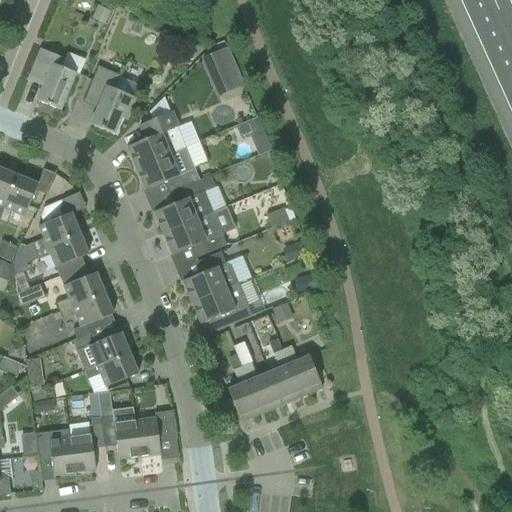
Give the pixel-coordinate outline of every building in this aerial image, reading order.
[(97,7),(91,20),(104,26),(110,13),(109,13),(99,8),(97,7)] [(113,19),(101,54),(113,59),(126,23),(113,19)] [(237,69),(228,48),(208,56),(217,77),(237,69)] [(37,102),(60,111),(75,74),(60,68),(63,60),(41,50),(28,81),(29,82),(31,77),(44,83),(37,102)] [(173,58),(175,69),(188,67),(186,56),(173,58)] [(126,121),(136,99),(137,91),(134,84),(119,78),(120,76),(97,67),(82,104),(84,104),(86,100),(99,106),(91,124),(114,134),(121,119),(126,121)] [(136,170),(186,149),(177,128),(179,127),(173,112),(140,126),(146,140),(127,148),(136,170)] [(235,128),(240,139),(262,130),(257,119),(235,128)] [(195,170),(186,149),(136,170),(145,191),(164,183),(168,194),(210,177),(210,176),(199,181),(195,170)] [(0,217),(17,176),(0,169),(0,217)] [(24,218),(31,202),(36,201),(39,193),(36,189),(38,185),(17,176),(0,217),(0,221),(6,225),(11,212),(24,218)] [(154,213),(163,234),(213,214),(204,193),(215,189),(210,177),(168,194),(173,205),(154,213)] [(265,216),(271,230),(289,223),(283,209),(265,216)] [(14,266),(24,259),(35,253),(79,235),(71,214),(38,227),(43,240),(23,248),(21,253),(19,249),(11,265),(14,266)] [(222,235),(213,214),(163,234),(172,256),(191,248),(195,259),(226,246),(222,235)] [(88,255),(79,235),(35,253),(24,259),(26,264),(38,260),(38,261),(50,255),(55,268),(88,255)] [(301,258),(296,245),(282,250),(288,264),(301,258)] [(0,258),(11,263),(15,254),(0,246),(0,258)] [(231,267),(225,263),(220,253),(197,263),(202,274),(183,282),(192,304),(238,284),(231,267)] [(59,313),(104,294),(96,274),(63,287),(68,300),(56,305),(59,313)] [(308,292),(308,291),(306,278),(294,280),(296,294),(308,292)] [(238,284),(192,304),(201,325),(220,317),(224,328),(248,319),(251,317),(238,284)] [(39,285),(17,294),(19,308),(44,298),(39,285)] [(76,341),(90,335),(86,326),(113,315),(104,294),(59,313),(63,320),(75,315),(80,328),(72,331),(76,340),(76,341)] [(273,314),(278,325),(292,319),(286,305),(272,311),(273,314)] [(94,344),(90,335),(76,341),(76,340),(72,342),(84,372),(129,354),(121,333),(94,344)] [(268,343),(273,355),(282,351),(278,340),(268,343)] [(257,378),(251,363),(253,363),(244,343),(233,347),(261,415),(282,406),(268,374),(257,378)] [(7,357),(20,361),(23,349),(24,347),(10,344),(7,357)] [(241,423),(261,415),(233,347),(237,358),(229,361),(233,371),(239,386),(228,390),(241,423)] [(291,347),(282,351),(302,398),(322,389),(309,357),(297,362),(291,347)] [(282,406),(302,398),(282,351),(273,355),(279,369),(268,374),(282,406)] [(94,394),(107,392),(105,388),(138,375),(129,354),(84,372),(94,394)] [(27,362),(29,375),(42,373),(40,360),(27,362)] [(0,411),(3,410),(15,400),(8,390),(0,396),(0,411)] [(129,391),(110,394),(114,422),(134,419),(129,391)] [(44,414),(43,403),(32,404),(34,415),(44,414)] [(155,419),(134,422),(139,458),(160,455),(158,441),(176,439),(172,412),(154,414),(155,419)] [(113,418),(101,420),(105,448),(116,447),(118,460),(139,458),(134,422),(114,425),(113,418)] [(93,450),(105,448),(101,420),(100,420),(101,425),(89,427),(90,436),(70,439),(75,474),(95,471),(93,450)] [(38,453),(39,461),(39,463),(51,461),(53,477),(75,474),(70,439),(68,439),(67,431),(44,434),(36,435),(39,453),(38,453)] [(0,496),(9,495),(7,478),(2,473),(0,472),(0,496)] [(42,491),(41,481),(31,482),(33,492),(42,491)]
